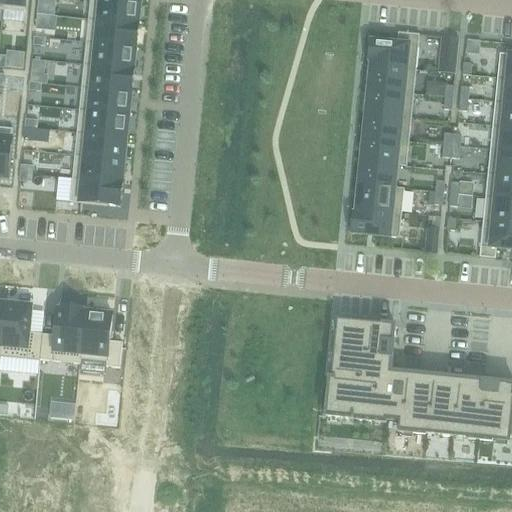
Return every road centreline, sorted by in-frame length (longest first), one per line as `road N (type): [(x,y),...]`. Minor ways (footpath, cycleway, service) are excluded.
road 1 (residential): [(171,264),(511,300)]
road 2 (residential): [(198,0),(171,264)]
road 3 (residential): [(0,247),(171,264)]
